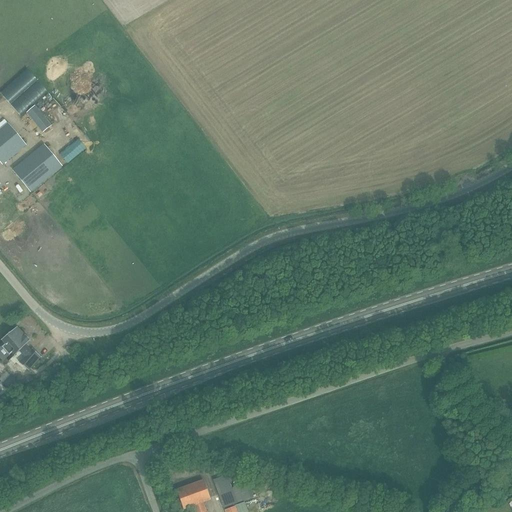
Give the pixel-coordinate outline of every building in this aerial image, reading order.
[(27,114),(43,132),(51,126),(35,107),(27,114)] [(0,130),(0,162),(2,165),(26,146),(8,124),(0,130)] [(31,193),(62,167),(44,145),(13,171),(31,193)] [(18,185),(6,195),(16,207),(27,198),(18,185)] [(12,353),(14,355),(15,356),(19,352),(25,357),(19,363),(28,371),(40,357),(33,349),(31,351),(25,345),(30,341),(28,339),(29,339),(25,336),(17,328),(1,340),(5,345),(2,347),(9,355),(9,356),(12,353)] [(213,480),(217,489),(224,508),(253,498),(248,485),(242,486),(232,489),(227,475),(213,480)] [(210,500),(207,490),(203,481),(176,490),(183,510),(192,507),(194,511),(205,511),(203,503),(210,500)] [(247,511),(244,503),(224,510),(224,511),(247,511)]
